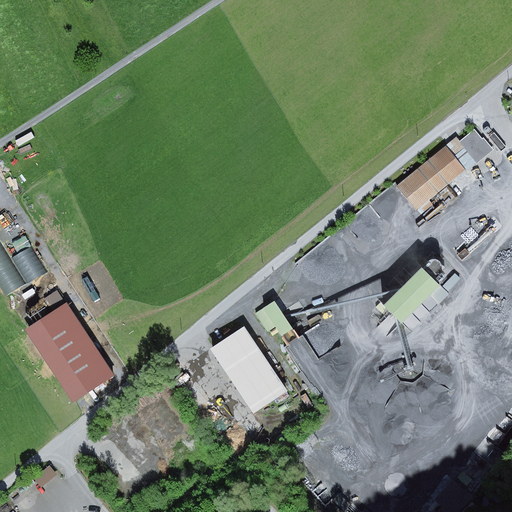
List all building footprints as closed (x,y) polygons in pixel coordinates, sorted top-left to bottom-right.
[(479,125),(462,140),(482,162),(498,148),(479,125)] [(448,143),(401,184),(420,207),(468,166),(448,143)] [(452,186),(442,194),(450,204),(460,197),(452,186)] [(444,284),(425,265),(386,303),(405,322),(444,284)] [(42,292),(32,278),(11,294),(21,308),(42,292)] [(47,298),(55,310),(68,301),(60,289),(47,298)] [(303,335),(278,297),(257,311),(271,331),(280,326),(291,343),(303,335)] [(55,310),(28,328),(78,401),(119,373),(69,300),(68,301),(55,310)] [(291,390),(247,324),(213,347),(257,413),(291,390)] [(43,489),(59,475),(52,466),(36,480),(43,489)]
